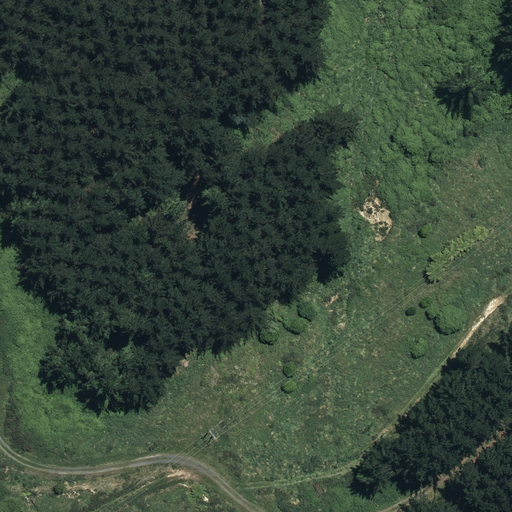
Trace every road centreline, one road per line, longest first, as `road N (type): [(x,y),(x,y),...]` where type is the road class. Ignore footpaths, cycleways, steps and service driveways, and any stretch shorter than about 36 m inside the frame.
road 1 (track): [(253,511),(172,456),(23,461),(0,443)]
road 2 (track): [(511,420),(357,511)]
